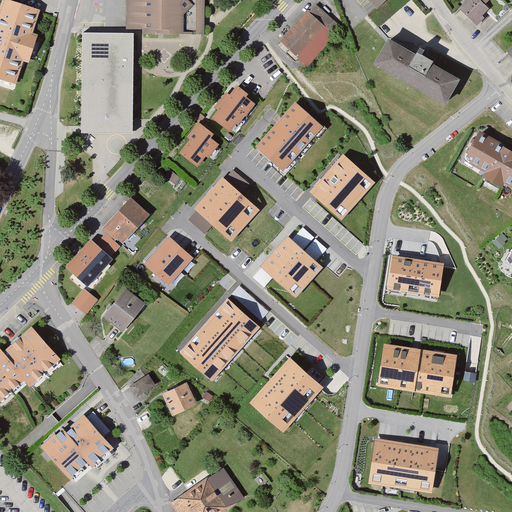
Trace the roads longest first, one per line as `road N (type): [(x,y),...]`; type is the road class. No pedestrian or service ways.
road 1 (residential): [(500,81),(400,170),(390,191),(331,511)]
road 2 (residential): [(51,256),(284,0)]
road 3 (residential): [(152,484),(129,431),(31,278)]
road 4 (residential): [(43,104),(54,128),(51,256)]
